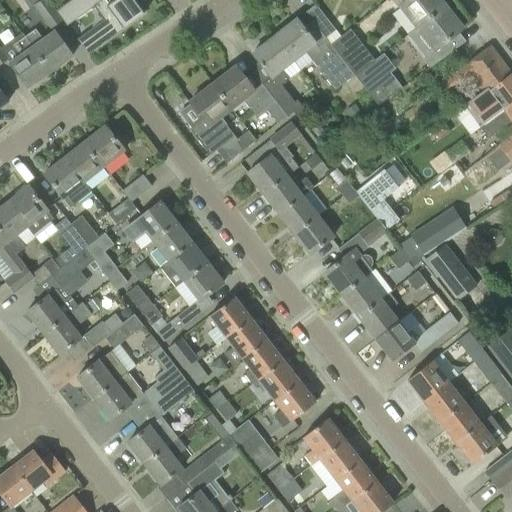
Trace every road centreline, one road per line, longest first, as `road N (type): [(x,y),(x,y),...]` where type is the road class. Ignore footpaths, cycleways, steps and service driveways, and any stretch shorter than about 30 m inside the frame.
road 1 (residential): [(456,511),(117,77)]
road 2 (residential): [(0,158),(117,77)]
road 3 (residential): [(129,511),(43,405)]
